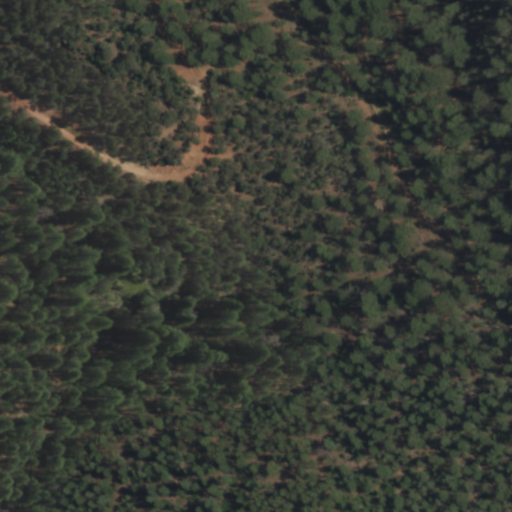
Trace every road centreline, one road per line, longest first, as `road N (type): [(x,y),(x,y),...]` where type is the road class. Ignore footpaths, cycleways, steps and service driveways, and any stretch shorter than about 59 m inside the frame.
road 1 (residential): [(0,82),(127,164),(175,171),(199,162),(218,121),(216,92),(157,0)]
road 2 (residential): [(297,0),(360,66),(438,221),(511,318)]
